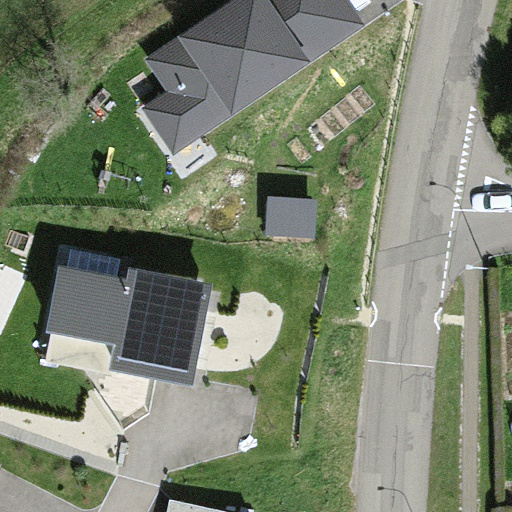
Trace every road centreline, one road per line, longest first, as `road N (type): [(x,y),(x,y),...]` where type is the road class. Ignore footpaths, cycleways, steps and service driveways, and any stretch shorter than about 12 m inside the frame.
road 1 (secondary): [(391,511),(419,206)]
road 2 (secondary): [(419,206),(461,0)]
